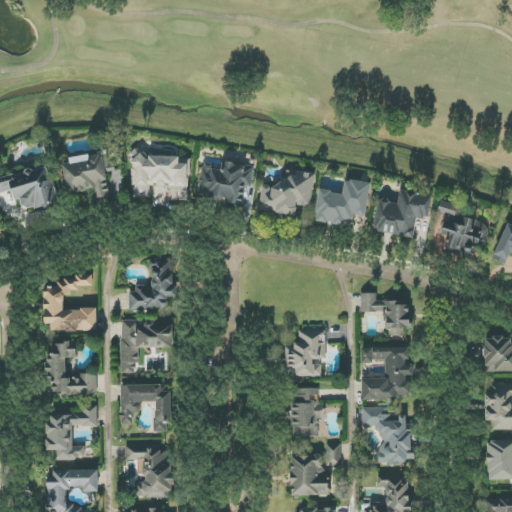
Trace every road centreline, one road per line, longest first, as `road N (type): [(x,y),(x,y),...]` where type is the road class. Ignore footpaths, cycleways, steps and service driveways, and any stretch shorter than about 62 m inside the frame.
road 1 (residential): [(511,320),(454,295),(178,249),(84,262),(0,303)]
road 2 (residential): [(253,511),(247,386),(225,329),(228,254)]
road 3 (residential): [(18,511),(15,291)]
road 4 (residential): [(455,511),(454,295)]
road 5 (residential): [(225,329),(207,379),(207,475),(219,511)]
